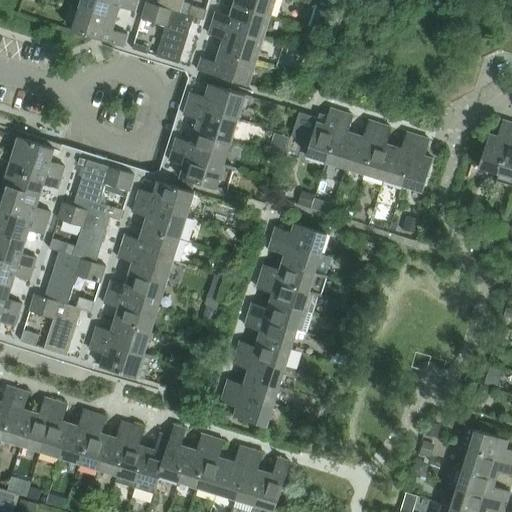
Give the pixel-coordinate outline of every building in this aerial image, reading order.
[(82,0),(73,31),(127,48),(205,72),(249,86),(276,0),(82,0)] [(177,162),(173,175),(227,192),(234,168),(225,165),(247,95),(202,81),(198,94),(192,92),(185,114),(191,117),(184,140),(177,138),(170,160),(177,162)] [(327,161),(342,112),(331,109),(326,125),(317,122),(307,155),(308,155),(308,158),(324,163),(325,161),(327,161)] [(346,167),(356,135),(349,132),(354,116),(342,112),(327,161),(346,167)] [(365,173),(381,124),(369,121),(364,137),(356,135),(346,167),(365,173)] [(499,173),(511,132),(511,123),(503,121),(498,137),(490,134),(479,167),(499,173)] [(384,179),(394,147),(387,144),(392,128),(381,124),(365,173),(384,179)] [(511,185),(511,132),(499,173),(500,173),(497,181),(511,185)] [(403,185),(419,136),(407,133),(402,149),(394,147),(384,179),(403,185)] [(423,191),(434,159),(425,156),(430,140),(419,136),(403,185),(423,191)] [(74,154),(19,137),(0,197),(0,334),(17,340),(89,362),(144,380),(152,355),(145,353),(195,192),(146,177),(74,154)] [(321,254),(328,234),(295,224),(292,232),(276,227),(273,239),(321,254)] [(321,254),(273,239),(269,250),(285,255),(283,263),(327,276),(333,258),(321,254)] [(320,297),(327,276),(283,263),(281,270),(264,265),(261,277),(309,292),(309,293),(318,296),(320,297)] [(309,293),(309,292),(261,277),(257,288),(274,293),(271,301),(313,314),(318,296),(309,293)] [(307,333),(313,314),(271,301),(269,309),(252,303),(249,315),(297,330),(307,333)] [(291,349),(297,330),(249,315),(245,326),(262,331),(259,339),(291,349)] [(285,368),(291,349),(259,339),(257,346),(241,341),(237,353),(285,368)] [(279,387),(285,368),(237,353),(233,364),(250,369),(247,377),(279,387)] [(273,406),(279,387),(247,377),(245,385),(229,380),(225,391),(273,406)] [(0,437),(3,438),(18,390),(7,386),(2,402),(0,401),(0,437)] [(22,444),(32,412),(25,410),(30,393),(18,390),(3,438),(22,444)] [(266,426),(273,406),(225,391),(222,403),(238,408),(235,416),(266,426)] [(41,450),(57,401),(45,398),(40,414),(32,412),(22,444),(41,450)] [(61,456),(71,424),(63,421),(68,405),(57,401),(41,450),(61,456)] [(80,462),(95,414),(84,410),(79,426),(71,424),(61,456),(80,462)] [(99,468),(109,436),(102,433),(107,417),(95,414),(80,462),(99,468)] [(118,474),(133,425),(122,422),(117,438),(109,436),(99,468),(118,474)] [(137,480),(148,448),(140,445),(145,429),(133,425),(118,474),(137,480)] [(179,481),(189,448),(182,446),(187,429),(174,426),(171,437),(172,437),(160,475),(161,475),(179,481)] [(511,450),(506,449),(509,440),(476,430),(470,450),(511,463),(511,450)] [(172,437),(171,437),(160,434),(155,450),(148,448),(137,480),(158,487),(161,475),(160,475),(172,437)] [(198,487),(213,438),(202,434),(197,451),(189,448),(179,481),(198,487)] [(217,493),(227,460),(220,458),(225,441),(213,438),(198,487),(217,493)] [(236,499),(252,450),(240,446),(235,463),(227,460),(217,493),(236,499)] [(253,511),(266,472),(258,470),(263,453),(252,450),(236,499),(256,505),(253,511)] [(511,463),(470,450),(464,469),(496,479),(499,471),(511,475),(511,463)] [(274,511),(291,462),(278,458),(273,474),(266,472),(253,511),(274,511)] [(416,461),(412,473),(425,477),(429,465),(416,461)] [(510,492),(494,487),(496,479),(464,469),(454,466),(448,485),(458,488),(507,503),(510,492)] [(0,511),(14,511),(20,495),(0,488),(0,511)] [(494,511),(503,511),(507,503),(458,488),(452,507),(467,511),(486,511),(487,510),(494,511)]
